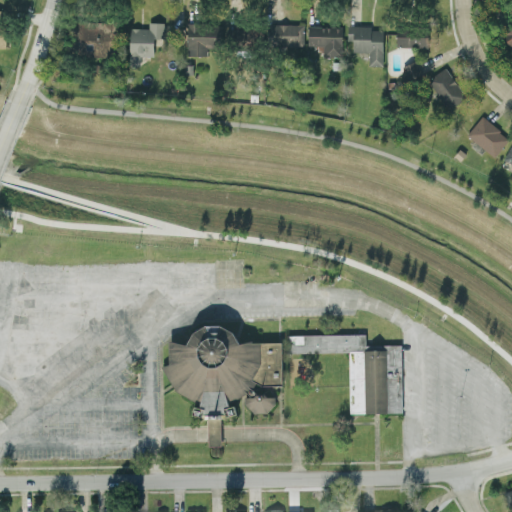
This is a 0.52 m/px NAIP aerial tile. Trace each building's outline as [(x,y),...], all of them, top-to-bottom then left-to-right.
[(112,56),(112,21),(77,21),(77,49),(91,49),(91,56),(112,56)] [(148,28),(130,27),(129,64),(140,65),(140,56),(153,56),(154,37),(163,38),(163,22),(148,21),(148,28)] [(207,55),(207,47),(218,47),(217,23),(187,23),(187,55),(207,55)] [(303,46),(304,24),(272,23),(272,45),(303,46)] [(341,56),(342,27),(308,25),(307,45),(323,46),(323,55),(341,56)] [(383,30),(371,29),(371,26),(349,25),(348,51),(368,52),(368,65),(382,65),(383,30)] [(511,27),(502,34),(511,50),(511,27)] [(396,46),(429,47),(429,30),(396,28),(396,46)] [(467,93),(442,67),(426,83),(451,109),(467,93)] [(494,156),(509,137),(481,116),(466,135),(494,156)] [(511,164),(511,141),(503,160),(511,164)] [(206,323),(221,322),(234,330),(240,342),(253,338),(253,340),(287,340),(288,334),(365,332),(365,343),(400,343),(401,411),(348,412),(348,351),(282,352),(282,382),(260,384),(255,380),(252,387),(256,391),(264,391),(267,395),(275,396),(275,401),(267,411),(254,412),(245,403),(244,395),(250,396),(250,393),(247,391),(233,400),(237,411),(226,415),(203,415),(192,413),(196,400),(176,389),(162,365),(169,362),(169,338),(188,342),(194,331),(206,323)]
